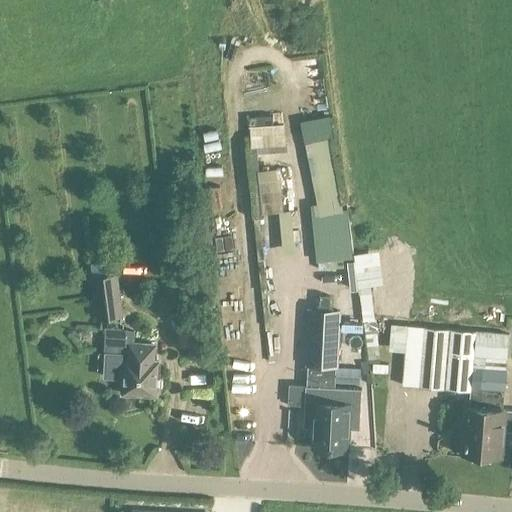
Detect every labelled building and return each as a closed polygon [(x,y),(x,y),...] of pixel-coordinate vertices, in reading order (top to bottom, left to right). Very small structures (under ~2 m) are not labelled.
[(314,117),(317,134),(334,131),(330,114),(314,117)] [(381,278),(374,279),(370,247),(358,248),(372,355),(384,354),(377,300),(383,299),(381,278)] [(98,319),(122,316),(117,276),(93,279),(98,319)] [(307,365),(309,365),(336,367),(338,367),(340,312),(330,311),(331,296),(321,296),(320,311),(310,310),(307,365)] [(247,306),(234,309),(237,322),(251,318),(247,306)] [(475,332),(424,328),(420,388),(471,392),(475,332)] [(119,355),(106,354),(105,377),(120,378),(120,377),(124,377),(123,394),(142,395),(142,393),(150,393),(150,395),(157,396),(159,361),(155,361),(156,345),(133,344),(134,332),(120,331),(119,355)] [(377,357),(377,367),(394,367),(394,357),(377,357)] [(344,449),(349,449),(350,430),(360,430),(362,389),(335,388),(336,367),(309,365),(308,387),(306,386),(304,428),(314,428),(313,448),(331,448),(331,453),(344,454),(344,449)] [(463,422),(462,433),(467,433),(466,454),(501,456),(503,432),(511,432),(511,410),(504,410),(506,371),(482,369),(480,409),(469,408),(468,422),(463,422)]
